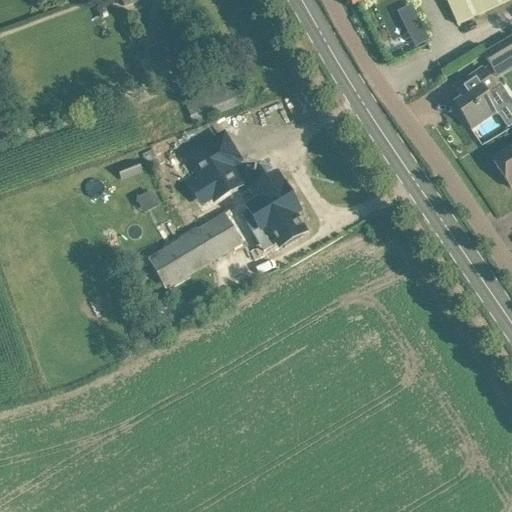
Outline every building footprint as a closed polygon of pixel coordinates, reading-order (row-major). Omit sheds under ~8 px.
[(444,0),(455,23),(505,0),(444,0)] [(384,14),(387,24),(392,22),(402,51),(424,44),(411,5),(384,14)] [(511,30),(480,50),(490,67),(511,54),(511,30)] [(166,45),(146,52),(155,78),(175,71),(166,45)] [(462,100),(454,106),(471,130),(477,126),(487,119),(499,111),(487,94),(496,87),(483,69),(480,71),(467,80),(454,89),(456,93),(462,100)] [(233,83),(214,90),(183,103),(192,123),(241,103),(233,83)] [(227,157),(215,163),(224,181),(236,175),(238,179),(262,168),(253,148),(263,143),(250,115),(215,132),(227,157)] [(511,148),(492,162),(510,189),(511,187),(511,148)] [(277,191),(268,196),(277,214),(292,207),(303,230),(305,229),(307,233),(327,224),(324,219),(327,218),(318,199),(323,196),(306,161),(282,173),(287,184),(276,189),(277,191)] [(251,241),(241,224),(234,211),(148,260),(166,290),(251,241)] [(137,313),(139,321),(152,317),(150,309),(137,313)]
